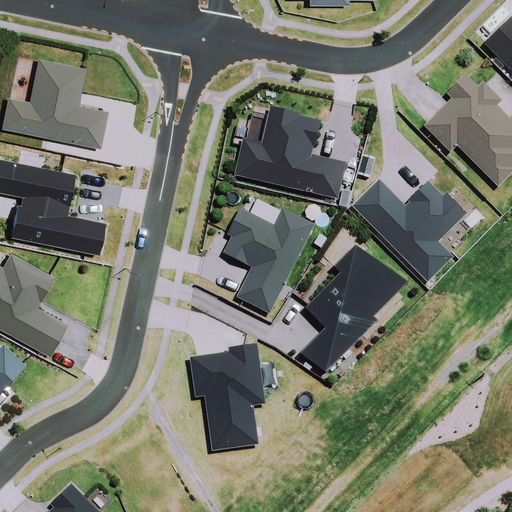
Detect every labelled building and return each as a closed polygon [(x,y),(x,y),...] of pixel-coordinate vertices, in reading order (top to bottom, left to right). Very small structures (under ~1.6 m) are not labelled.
[(511,22),(486,48),(511,74),(511,22)] [(83,70),(35,61),(27,104),(5,100),(0,123),(0,129),(96,149),(103,113),(75,107),(83,70)] [(499,103),(470,75),(448,97),(453,102),(427,129),(450,152),(456,146),(494,184),(511,166),(511,124),(495,107),(499,103)] [(298,116),(269,110),(261,147),(242,143),(234,177),(335,199),(343,165),(311,159),(319,125),(297,120),(298,116)] [(70,177),(0,162),(0,194),(16,198),(8,238),(94,255),(100,226),(61,219),(70,177)] [(378,183),(353,207),(428,283),(451,260),(436,244),(463,218),(444,198),(441,201),(426,185),(403,208),(378,183)] [(237,300),(267,315),(312,228),(280,212),(271,229),(238,213),(226,237),(231,239),(223,255),(252,270),(237,300)] [(404,287),(353,251),(333,270),(339,277),(305,311),(325,331),(298,357),(323,375),(374,325),(370,321),(404,287)] [(0,270),(0,331),(47,356),(64,326),(33,309),(49,279),(8,257),(1,270),(0,270)] [(0,388),(25,363),(4,342),(0,346),(0,388)] [(229,357),(189,362),(194,399),(204,398),(212,453),(256,447),(250,409),(263,407),(255,348),(228,352),(229,357)] [(100,511),(74,484),(54,503),(58,507),(53,511),(100,511)]
